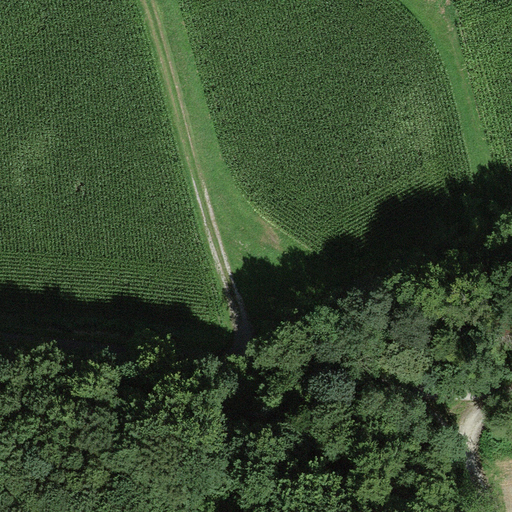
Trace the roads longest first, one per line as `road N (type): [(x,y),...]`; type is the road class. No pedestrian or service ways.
road 1 (residential): [(511,392),(366,383),(0,338)]
road 2 (track): [(253,369),(147,0)]
road 3 (track): [(402,386),(464,455),(488,511)]
